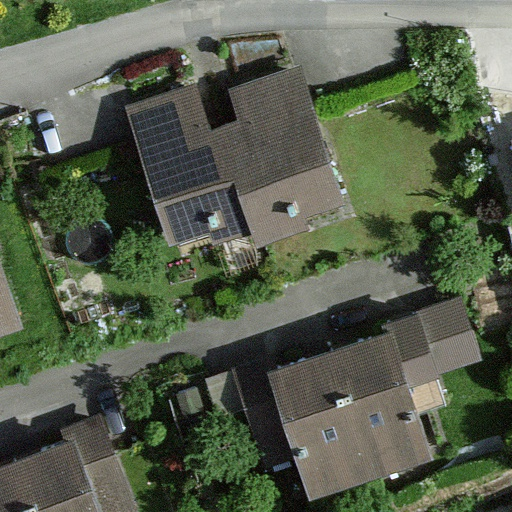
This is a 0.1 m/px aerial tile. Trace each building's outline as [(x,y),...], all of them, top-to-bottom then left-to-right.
[(240,110),(225,115),(260,221),(347,191),(302,61),(231,86),(240,110)] [(260,221),(225,115),(210,120),(197,82),(126,106),(176,250),(260,221)] [(0,245),(0,337),(28,328),(0,245)] [(451,300),(332,337),(373,465),(436,445),(423,404),(451,396),(440,363),(468,354),(451,300)] [(373,465),(332,337),(231,368),(260,462),(292,452),(304,488),(373,465)] [(109,419),(19,449),(40,511),(130,511),(142,507),(109,419)] [(0,511),(40,511),(19,449),(0,455),(0,511)]
